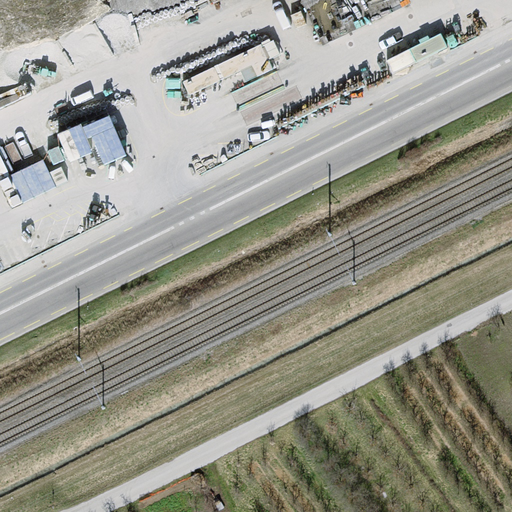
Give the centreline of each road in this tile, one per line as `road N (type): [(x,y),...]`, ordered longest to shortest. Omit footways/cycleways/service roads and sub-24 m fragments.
road 1 (primary): [(511,58),(0,313)]
road 2 (unclassified): [(90,511),(511,304)]
